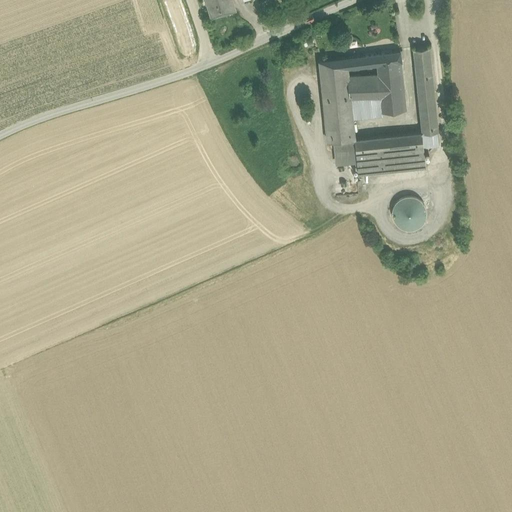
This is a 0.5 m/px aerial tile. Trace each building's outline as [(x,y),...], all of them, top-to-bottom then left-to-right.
[(232,0),(206,0),(211,15),(235,8),(232,0)] [(413,49),(422,134),(437,132),(438,132),(429,48),(413,49)] [(400,51),(346,57),(348,70),(378,65),(399,62),(402,62),(400,51)] [(348,70),(346,57),(319,61),(329,143),(334,142),(355,140),(352,116),(348,78),(348,70)] [(399,62),(378,65),(378,70),(378,76),(379,77),(401,74),(399,62)] [(405,110),(401,74),(379,77),(382,113),(405,110)] [(352,116),(382,113),(379,77),(378,76),(370,76),(348,78),(352,116)] [(422,134),(414,134),(416,148),(424,147),(438,146),(437,132),(422,134)] [(355,140),(356,154),(408,149),(407,135),(355,140)] [(356,154),(355,140),(334,142),(336,160),(356,158),(356,154)] [(356,154),(356,158),(358,174),(426,167),(424,147),(416,148),(408,149),(356,154)] [(412,196),(408,196),(404,197),(400,199),(397,201),(395,205),(393,209),(393,213),(393,217),(395,221),(397,224),(400,227),(404,229),(408,230),(412,230),(416,229),(419,227),(423,224),(425,221),(426,217),(427,213),(427,209),(425,205),(423,202),(420,199),(416,197),(412,196)]
